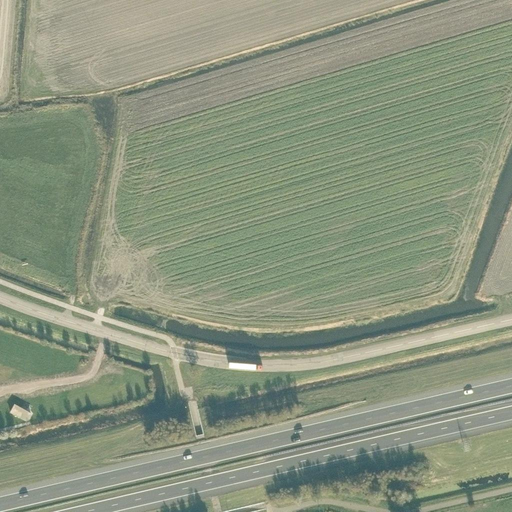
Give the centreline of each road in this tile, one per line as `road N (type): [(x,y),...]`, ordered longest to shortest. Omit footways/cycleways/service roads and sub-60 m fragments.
road 1 (motorway): [(511,386),(0,505)]
road 2 (motorway): [(84,511),(511,413)]
road 3 (secondary): [(173,352),(225,363),(307,364),(511,319)]
road 4 (secondary): [(173,352),(0,297)]
